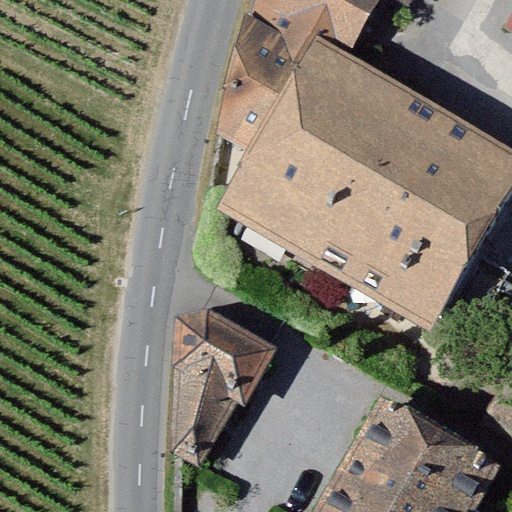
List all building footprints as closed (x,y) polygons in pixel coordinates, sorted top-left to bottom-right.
[(254,0),(248,19),(316,38),(337,0),(254,0)] [(219,139),(248,156),(309,51),(248,19),(219,139)] [(511,201),(511,151),(316,38),(309,51),(248,156),(215,212),(433,338),(511,201)] [(207,318),(177,325),(174,455),(198,469),(235,402),(244,408),(274,355),(207,318)] [(473,511),(499,468),(380,400),(315,511),(473,511)]
